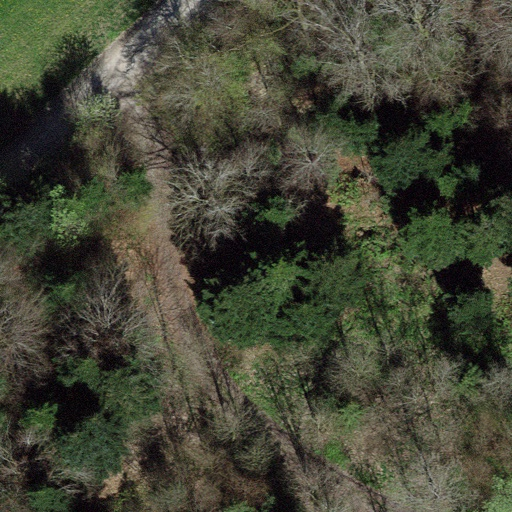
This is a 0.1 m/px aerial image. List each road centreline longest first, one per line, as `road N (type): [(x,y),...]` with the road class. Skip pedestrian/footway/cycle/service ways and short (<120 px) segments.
road 1 (track): [(406,511),(278,448),(221,389),(171,292),(131,63)]
road 2 (track): [(197,0),(0,181)]
